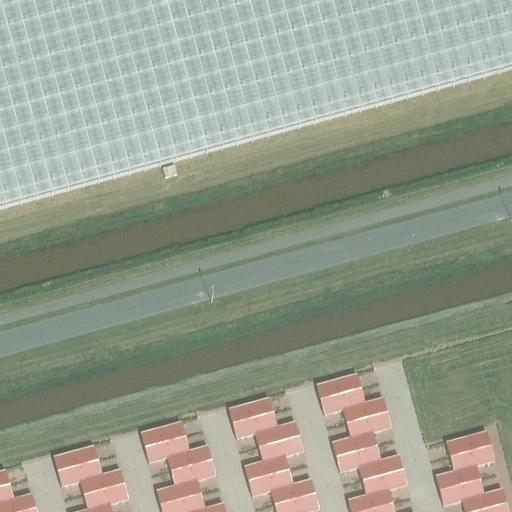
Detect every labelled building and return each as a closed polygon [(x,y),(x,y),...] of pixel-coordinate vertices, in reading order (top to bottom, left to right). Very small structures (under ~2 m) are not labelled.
[(511,0),(0,0),(0,210),(511,70),(511,0)] [(356,378),(316,389),(324,418),(342,413),(350,442),(332,447),(340,476),(358,471),(366,499),(347,504),(349,511),(392,511),(388,493),(406,488),(398,460),(380,465),(372,436),(390,431),(382,402),(364,407),(356,378)] [(268,402),(228,413),(236,442),(254,437),(262,466),(244,471),(252,500),(270,495),(274,511),(318,511),(310,484),(292,489),(284,460),(302,455),(295,426),(276,431),(268,402)] [(180,426),(140,437),(148,466),(167,461),(175,490),(156,495),(160,511),(223,511),(222,507),(205,511),(203,511),(196,484),(215,479),(207,450),(188,455),(180,426)] [(454,475),(435,480),(443,509),(461,504),(463,511),(506,511),(502,493),(483,498),(475,469),(494,464),(486,436),(446,447),(454,475)] [(93,450),(52,461),(60,490),(79,485),(86,511),(109,511),(108,508),(127,503),(119,474),(100,479),(93,450)] [(5,474),(0,475),(0,511),(34,511),(31,498),(13,503),(5,474)]
